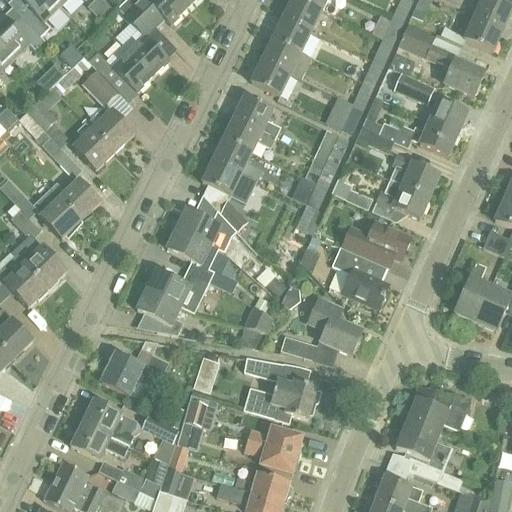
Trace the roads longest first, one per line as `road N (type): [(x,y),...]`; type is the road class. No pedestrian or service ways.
road 1 (residential): [(0,510),(245,0)]
road 2 (residential): [(401,347),(511,95)]
road 3 (residential): [(333,511),(401,347)]
